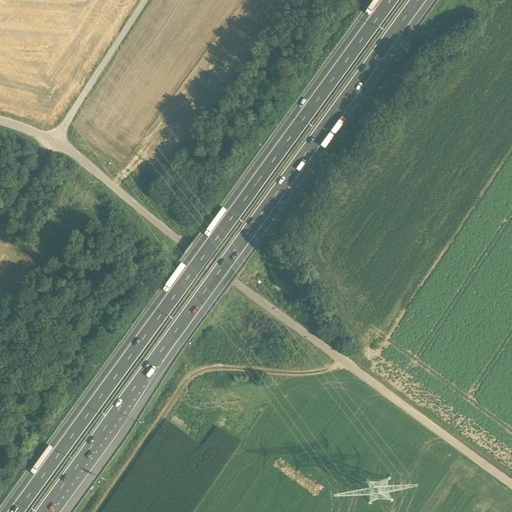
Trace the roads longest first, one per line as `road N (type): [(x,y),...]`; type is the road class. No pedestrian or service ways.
road 1 (motorway): [(47,511),(421,0)]
road 2 (motorway): [(386,0),(12,511)]
road 3 (unclassified): [(210,264),(511,484)]
road 4 (track): [(342,361),(306,373),(218,367),(191,374),(93,511)]
road 5 (track): [(374,511),(209,399),(184,399),(155,421)]
road 6 (unclassified): [(210,264),(52,143)]
road 7 (unclassified): [(52,143),(144,0)]
